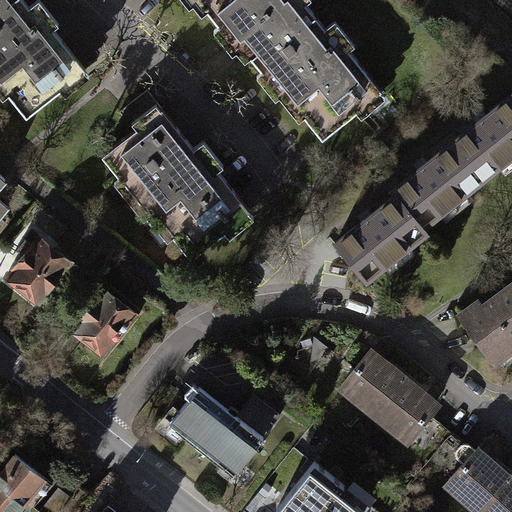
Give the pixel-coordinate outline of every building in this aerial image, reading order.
[(43,0),(0,0),(0,70),(35,117),(97,71),(43,0)] [(302,0),(193,0),(208,18),(221,8),(330,146),(385,103),(302,0)] [(398,199),(336,248),(370,291),(435,241),(431,236),(511,172),(511,100),(393,193),(398,199)] [(171,117),(129,150),(176,208),(190,196),(212,224),(240,202),(171,117)] [(0,197),(6,189),(0,184),(0,227),(9,217),(0,209),(0,197)] [(46,240),(0,288),(0,305),(23,327),(78,269),(46,240)] [(511,284),(460,322),(500,377),(511,367),(511,284)] [(106,296),(65,343),(97,371),(138,323),(106,296)] [(373,353),(340,396),(412,451),(445,408),(373,353)] [(197,393),(168,431),(237,483),(266,445),(197,393)] [(511,511),(511,479),(480,452),(446,491),(469,511),(511,511)] [(316,459),(275,507),(280,511),(345,511),(359,495),(316,459)] [(16,461),(0,482),(0,511),(33,511),(52,489),(16,461)]
